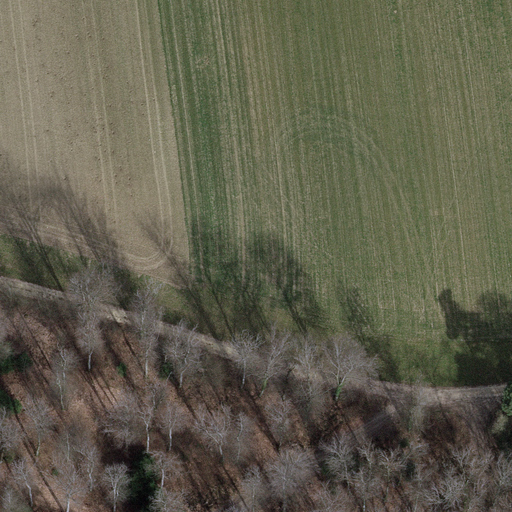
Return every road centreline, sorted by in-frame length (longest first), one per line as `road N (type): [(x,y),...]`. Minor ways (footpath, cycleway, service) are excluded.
road 1 (track): [(0,285),(434,400)]
road 2 (track): [(511,390),(406,409),(237,511)]
